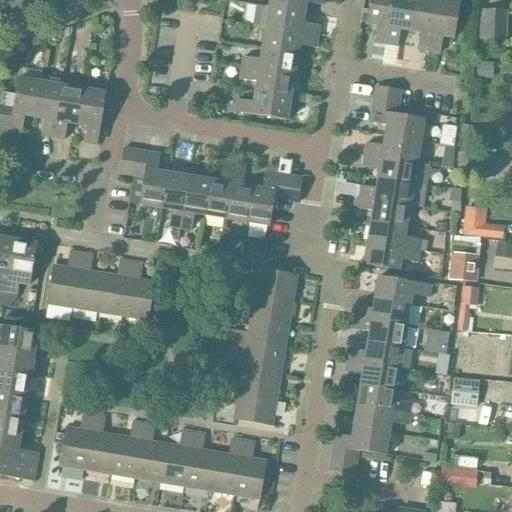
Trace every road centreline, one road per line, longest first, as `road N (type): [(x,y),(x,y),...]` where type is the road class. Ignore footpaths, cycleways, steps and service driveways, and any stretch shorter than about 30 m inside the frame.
road 1 (residential): [(333,262),(304,473)]
road 2 (residential): [(321,149),(120,114)]
road 3 (residential): [(333,262),(304,255),(321,149)]
road 4 (residential): [(454,89),(335,70)]
